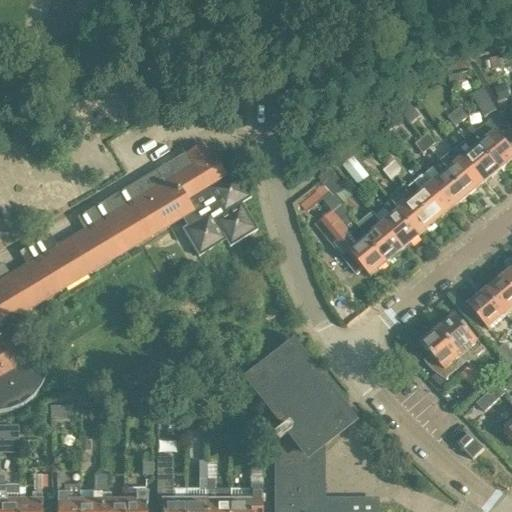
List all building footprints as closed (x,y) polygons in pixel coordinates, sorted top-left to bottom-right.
[(511,64),(511,44),(501,48),(504,56),(490,60),(492,69),(511,64)] [(143,66),(132,71),(137,81),(147,76),(143,66)] [(435,86),(448,84),(447,76),(434,77),(435,86)] [(496,89),(500,100),(508,97),(504,86),(496,89)] [(497,111),(485,89),(472,96),(485,118),(497,111)] [(402,114),(412,106),(407,100),(398,108),(402,114)] [(461,108),(454,113),(463,123),(469,118),(461,108)] [(379,121),(389,133),(398,125),(389,113),(388,112),(378,120),(379,121)] [(456,128),(463,123),(454,113),(448,118),(456,128)] [(115,145),(127,166),(169,144),(158,122),(115,145)] [(468,130),(473,136),(502,171),(511,162),(511,150),(489,122),(477,132),(472,126),(468,130)] [(352,136),(355,140),(359,145),(367,139),(363,134),(360,130),(352,136)] [(428,134),(422,139),(430,149),(436,144),(428,134)] [(502,171),(473,136),(467,141),(457,149),(465,158),(464,158),(485,184),(502,171)] [(424,155),(430,149),(422,139),(416,145),(424,155)] [(0,413),(10,411),(21,407),(24,405),(34,397),(41,388),(46,377),(47,375),(47,374),(46,373),(46,372),(45,370),(44,369),(43,368),(28,360),(22,363),(5,335),(4,336),(0,329),(0,327),(1,328),(0,327),(181,218),(182,219),(192,213),(197,221),(182,229),(199,257),(226,241),(230,247),(257,231),(241,205),(251,199),(234,172),(226,176),(213,155),(209,157),(202,145),(186,154),(188,158),(172,168),(169,163),(77,218),(85,231),(75,237),(67,225),(19,253),(27,266),(0,282),(0,413)] [(457,149),(441,162),(469,197),(485,184),(464,158),(465,158),(457,149)] [(369,178),(354,159),(343,167),(358,187),(369,178)] [(396,161),(390,166),(398,176),(404,171),(396,161)] [(454,210),(469,197),(441,162),(425,175),(432,185),(433,184),(454,210)] [(391,181),(398,176),(390,166),(384,171),(391,181)] [(414,184),(409,188),(437,223),(454,210),(433,184),(432,185),(425,175),(414,184)] [(323,185),(326,189),(334,198),(344,190),(334,177),(323,185)] [(421,237),(437,223),(409,188),(408,189),(404,185),(389,198),(392,203),(400,212),(400,211),(421,237)] [(348,216),(341,207),(334,198),(326,189),(319,195),(333,212),(317,226),(357,275),(364,269),(371,277),(388,264),(359,230),(348,216)] [(404,250),(421,237),(400,211),(400,212),(392,203),(386,208),(393,217),(383,225),(404,250)] [(404,250),(383,225),(376,231),(368,222),(359,230),(388,264),(404,250)] [(507,315),(511,311),(511,286),(504,277),(487,291),(507,315)] [(489,330),(507,315),(487,291),(469,305),(489,330)] [(439,329),(465,360),(468,363),(485,350),(456,315),(439,329)] [(459,365),(465,360),(439,329),(421,344),(431,357),(425,363),(429,367),(433,371),(437,375),(446,381),(448,382),(449,380),(447,379),(461,368),(459,365)] [(509,367),(511,365),(511,351),(506,344),(497,352),(509,367)] [(249,380),(268,405),(286,428),(269,442),(272,446),(277,442),(277,511),(373,511),(374,502),(321,502),(321,445),(336,433),(349,422),(292,348),(249,380)] [(462,374),(472,386),(476,382),(474,381),(479,376),(472,367),(462,374)] [(511,372),(497,386),(503,392),(511,384),(511,372)] [(432,379),(439,386),(446,381),(437,375),(432,379)] [(488,387),(479,376),(474,381),(476,382),(472,386),(479,395),(488,387)] [(505,395),(503,392),(497,386),(477,405),(485,413),(505,395)] [(204,409),(197,409),(186,409),(186,433),(205,432),(204,409)] [(511,423),(503,432),(511,441),(511,423)] [(458,445),(473,461),(484,450),(469,434),(458,445)] [(89,451),(89,442),(79,442),(79,451),(89,451)] [(185,490),(184,502),(184,511),(206,511),(206,463),(199,463),(199,490),(185,490)] [(229,511),(229,490),(214,490),(214,480),(214,463),(206,463),(206,511),(229,511)] [(143,476),(152,477),(153,464),(143,464),(143,476)] [(185,490),(170,490),(170,472),(156,472),(156,491),(162,491),(161,511),(184,511),(184,502),(185,490)] [(0,476),(0,511),(19,511),(20,502),(20,486),(4,486),(4,476),(0,476)] [(41,511),(42,502),(41,502),(41,494),(41,476),(33,476),(33,494),(31,494),(31,502),(20,502),(19,511),(41,511)] [(79,511),(79,502),(79,491),(80,486),(65,486),(65,476),(57,476),(57,495),(57,501),(56,511),(79,511)] [(79,491),(79,502),(79,511),(102,511),(102,476),(94,476),(94,491),(79,491)] [(102,511),(124,511),(124,502),(111,502),(111,493),(109,493),(109,476),(102,476),(102,511)] [(229,490),(229,511),(261,511),(262,485),(250,485),(250,490),(229,490)] [(124,488),(124,502),(124,511),(145,511),(146,500),(146,489),(124,488)]
